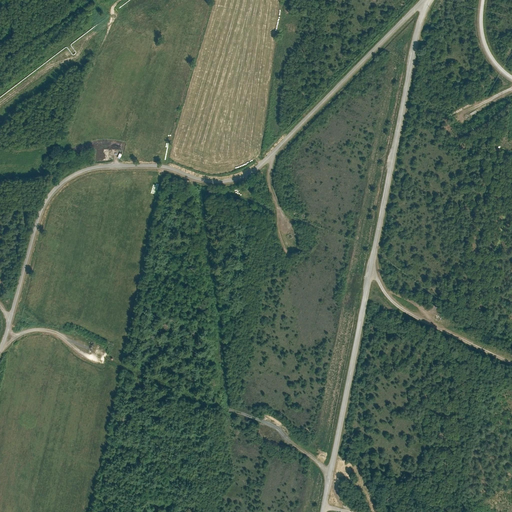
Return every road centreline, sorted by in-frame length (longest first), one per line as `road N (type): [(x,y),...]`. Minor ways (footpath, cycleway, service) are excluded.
road 1 (unclassified): [(425,0),(238,180),(124,163),(70,176),(42,210),(0,351)]
road 2 (unclassified): [(428,0),(322,511)]
road 3 (track): [(511,362),(403,309),(388,297),(372,256)]
